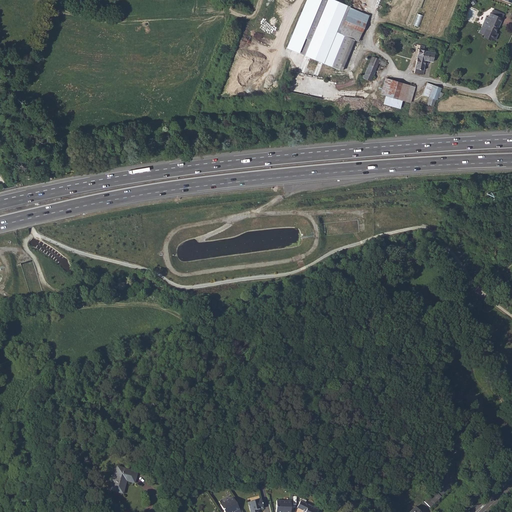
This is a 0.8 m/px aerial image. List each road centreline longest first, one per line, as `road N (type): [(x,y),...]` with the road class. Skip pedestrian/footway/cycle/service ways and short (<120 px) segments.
road 1 (track): [(511,316),(464,273),(439,237),(419,226),(286,274),(198,287),(35,233)]
road 2 (motorway): [(0,222),(216,182),(511,158)]
road 3 (motorway): [(511,142),(254,160),(0,204)]
road 4 (residential): [(369,45),(393,72),(476,91),(496,82),(511,49)]
